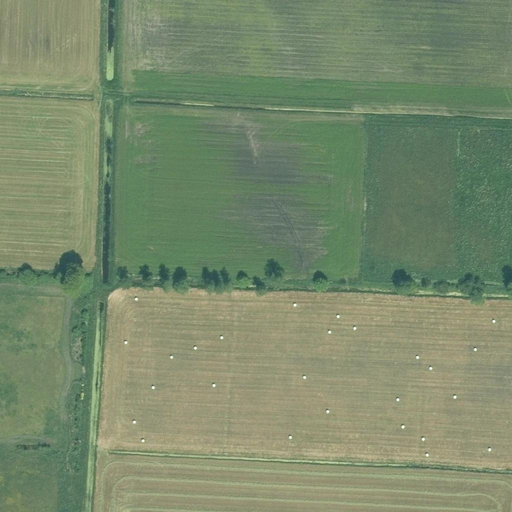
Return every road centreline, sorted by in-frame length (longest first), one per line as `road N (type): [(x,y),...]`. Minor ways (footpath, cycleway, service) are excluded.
road 1 (track): [(511,301),(0,271)]
road 2 (track): [(0,87),(511,114)]
